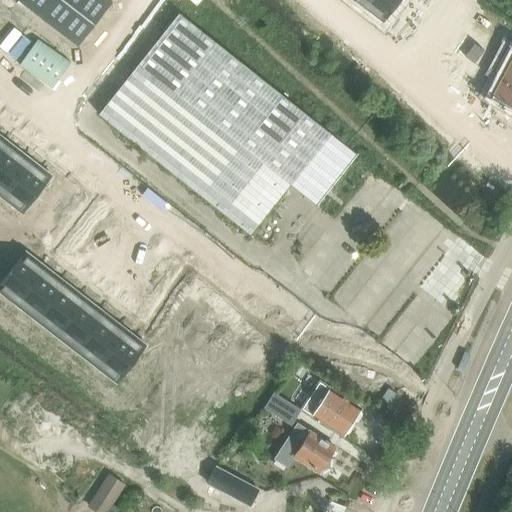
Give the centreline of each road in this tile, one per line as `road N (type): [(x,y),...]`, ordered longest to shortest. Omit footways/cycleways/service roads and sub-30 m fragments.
road 1 (residential): [(473,423),(368,353),(287,335),(194,262),(147,323)]
road 2 (residential): [(511,144),(423,76),(420,50),(448,0)]
